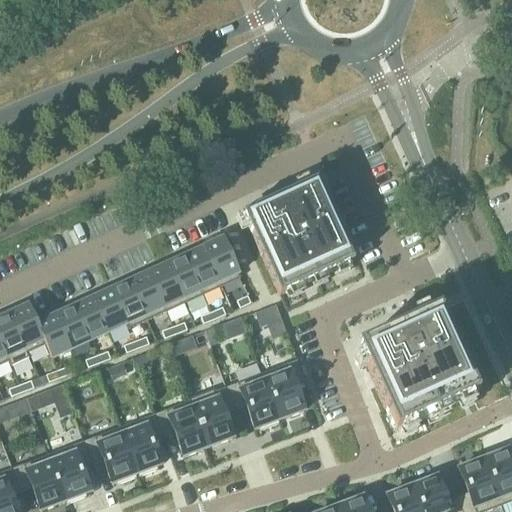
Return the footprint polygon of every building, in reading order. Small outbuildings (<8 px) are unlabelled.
[(253,211),(242,216),(257,250),(279,297),(353,263),(316,182),(253,211)] [(222,240),(203,249),(221,288),(240,279),(222,240)] [(202,297),(221,288),(203,249),(184,258),(202,297)] [(202,297),(184,258),(166,266),(184,305),(202,297)] [(184,305),(166,266),(147,275),(165,313),(184,305)] [(147,275),(129,283),(147,322),(165,313),(147,275)] [(127,331),(147,322),(129,283),(110,291),(125,326),(127,331)] [(110,291),(92,300),(108,334),(125,326),(110,291)] [(247,298),(236,303),(239,310),(250,305),(247,298)] [(92,300),(73,308),(89,343),(108,334),(92,300)] [(9,315),(26,354),(45,346),(36,325),(28,307),(9,315)] [(73,308),(54,317),(70,351),(89,343),(73,308)] [(260,327),(279,319),(274,308),(255,316),(260,327)] [(221,309),(211,314),(214,322),(225,317),(221,309)] [(438,311),(356,349),(394,434),(477,396),(438,311)] [(211,314),(200,318),(203,326),(214,322),(211,314)] [(0,319),(0,345),(8,363),(10,368),(28,359),(26,354),(9,315),(0,319)] [(51,360),(70,351),(54,317),(36,325),(45,346),(51,360)] [(241,319),(220,327),(225,342),(247,334),(241,319)] [(183,325),(172,329),(175,336),(186,332),(183,325)] [(172,329),(161,333),(164,341),(175,336),(172,329)] [(145,339),(134,343),(137,351),(148,347),(145,339)] [(134,343),(123,348),(126,355),(137,351),(134,343)] [(169,347),(173,358),(182,354),(178,343),(169,347)] [(107,354),(96,358),(99,365),(110,361),(107,354)] [(137,372),(151,367),(147,356),(133,361),(137,372)] [(96,358),(84,362),(87,370),(99,365),(96,358)] [(261,375),(279,422),(303,413),(294,389),(305,384),(296,362),(261,375)] [(138,378),(132,364),(121,368),(126,382),(138,378)] [(68,368),(57,373),(59,380),(71,376),(68,368)] [(57,373),(45,377),(48,384),(59,380),(57,373)] [(279,422),(261,375),(225,389),(234,411),(245,407),(254,431),(279,422)] [(30,383),(19,387),(22,394),(33,390),(30,383)] [(19,387),(8,391),(10,399),(22,394),(19,387)] [(190,402),(207,449),(232,440),(222,416),(234,411),(225,389),(190,402)] [(207,449),(190,402),(154,416),(162,439),(174,434),(183,458),(207,449)] [(151,443),(162,439),(154,416),(119,429),(136,476),(160,467),(151,443)] [(119,429),(83,443),(92,465),(104,461),(113,485),(136,476),(119,429)] [(80,470),(92,465),(83,443),(49,456),(66,503),(89,494),(80,470)] [(483,461),(500,507),(511,502),(511,469),(506,453),(483,461)] [(49,456),(11,470),(20,493),(31,489),(39,511),(41,511),(66,503),(49,456)] [(487,511),(500,507),(483,461),(458,470),(467,494),(456,498),(460,511),(487,511)] [(20,493),(11,470),(0,474),(0,511),(14,511),(8,497),(20,493)] [(435,478),(411,488),(420,511),(460,511),(456,498),(444,503),(435,478)] [(420,511),(411,488),(386,497),(392,511),(420,511)] [(366,511),(361,499),(337,508),(338,511),(366,511)]
